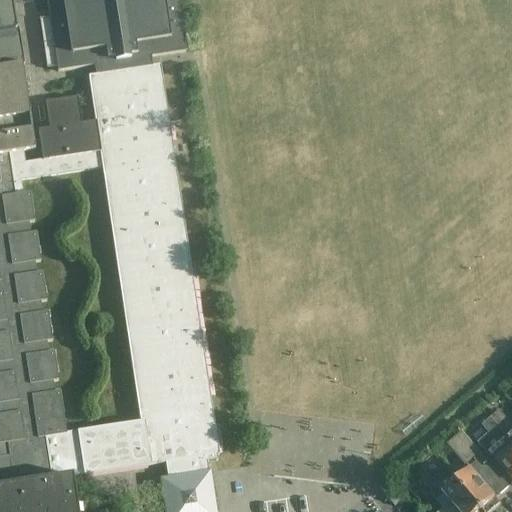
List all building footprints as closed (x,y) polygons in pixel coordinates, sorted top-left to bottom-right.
[(0,0),(0,511),(77,511),(72,479),(51,482),(45,440),(66,437),(66,436),(60,394),(53,395),(51,384),(58,383),(54,354),(47,355),(45,344),(52,343),(48,314),(41,315),(39,305),(46,304),(42,275),(35,276),(33,265),(40,264),(36,235),(29,236),(27,225),(34,224),(30,195),(22,196),(15,197),(8,156),(23,154),(35,152),(22,67),(24,67),(18,30),(16,31),(11,0),(0,0)] [(47,0),(46,1),(58,74),(101,67),(102,76),(97,77),(88,79),(95,124),(82,126),(78,99),(46,104),(50,131),(38,132),(43,163),(25,165),(23,154),(8,156),(15,197),(22,196),(20,183),(102,170),(140,425),(66,436),(66,437),(45,440),(51,482),(72,479),(165,465),(167,479),(159,481),(163,511),(216,511),(210,473),(208,473),(207,464),(212,463),(217,463),(217,458),(219,457),(160,68),(151,69),(151,68),(146,69),(145,64),(144,60),(187,54),(179,0),(47,0)] [(500,412),(491,419),(511,442),(511,422),(509,422),(500,412)] [(511,442),(491,419),(482,427),(489,435),(478,445),(490,459),(492,457),(511,479),(511,442)] [(471,472),(458,483),(482,511),(492,511),(500,505),(496,500),(509,489),(463,435),(449,446),(471,472)] [(482,511),(458,483),(445,494),(442,490),(434,497),(444,509),(441,511),(482,511)]
